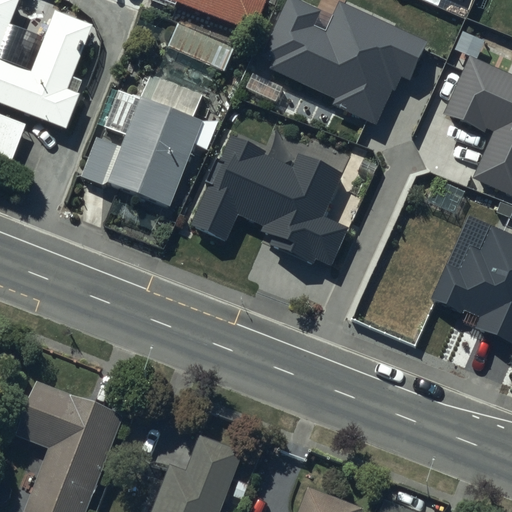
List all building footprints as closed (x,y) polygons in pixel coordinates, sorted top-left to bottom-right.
[(2,0),(0,0),(0,113),(66,139),(80,105),(66,99),(93,35),(55,19),(30,80),(0,67),(0,59),(21,7),(2,0)] [(154,0),(255,41),(270,0),(154,0)] [(425,43),(340,3),(326,32),(313,26),(321,9),(300,0),(287,0),(261,55),(266,58),(262,66),(335,99),(333,105),(377,125),(399,76),(408,80),(425,43)] [(179,28),(168,52),(223,77),(234,53),(179,28)] [(511,74),(470,56),(446,111),(493,132),(473,178),(511,195),(511,74)] [(143,106),(108,190),(169,215),(204,130),(194,126),(204,100),(163,83),(152,110),(143,106)] [(268,150),(230,133),(188,224),(226,241),(238,214),(263,226),(261,230),(274,236),(270,242),(313,262),(315,257),(332,265),(348,229),(323,217),(343,173),(298,153),(292,165),(266,153),(268,150)] [(103,193),(119,153),(96,144),(80,184),(103,193)] [(511,234),(469,215),(432,298),(479,319),(474,329),(511,345),(511,234)] [(394,261),(381,255),(358,308),(374,315),(369,326),(410,344),(429,302),(384,282),(394,261)] [(87,511),(123,422),(38,389),(17,443),(50,456),(28,511),(87,511)] [(188,480),(170,473),(155,511),(222,511),(242,461),(201,445),(188,480)] [(353,511),(307,494),(300,511),(353,511)]
